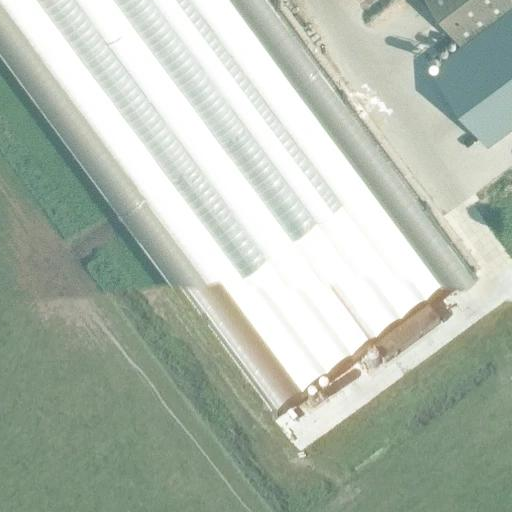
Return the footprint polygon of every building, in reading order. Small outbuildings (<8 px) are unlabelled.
[(372,349),(384,365),(439,324),(427,308),(475,273),(272,0),(0,0),(0,47),(276,420),(372,349)] [(511,0),(428,0),(459,41),(511,2),(511,0)] [(511,2),(459,41),(428,65),(486,144),(511,125),(511,2)] [(395,37),(402,54),(427,42),(420,25),(395,37)] [(509,213),(511,211),(511,190),(500,198),(509,213)]
